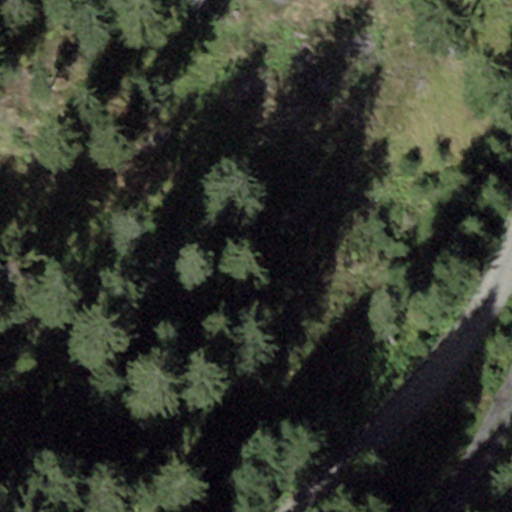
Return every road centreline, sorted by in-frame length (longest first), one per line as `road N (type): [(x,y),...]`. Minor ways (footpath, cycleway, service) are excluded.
road 1 (track): [(296,511),(457,339),(511,243)]
road 2 (track): [(453,511),(511,388)]
